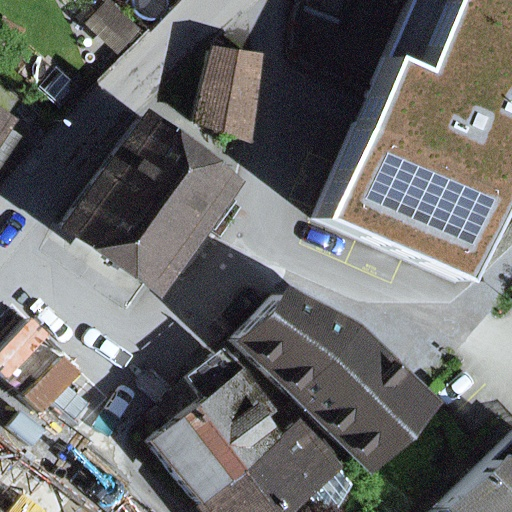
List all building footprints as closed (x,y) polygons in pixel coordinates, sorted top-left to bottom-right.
[(511,0),(406,0),(311,220),(456,283),(511,152),(511,0)] [(87,21),(116,48),(134,30),(104,3),(87,21)] [(206,52),(192,123),(241,140),(251,57),(206,52)] [(213,236),(209,233),(225,210),(206,197),(220,176),(139,114),(59,225),(145,286),(163,261),(184,276),(213,236)] [(417,406),(340,331),(271,295),(227,342),(359,467),(417,406)] [(259,455),(251,444),(263,436),(249,416),(258,409),(238,381),(213,356),(184,378),(199,399),(143,443),(192,503),(259,455)] [(291,422),(269,445),(263,436),(251,444),(259,455),(192,503),(199,511),(271,511),(298,492),(315,511),(332,511),(348,486),(291,422)] [(511,511),(511,431),(428,511),(511,511)] [(74,511),(38,474),(0,510),(0,511),(74,511)]
